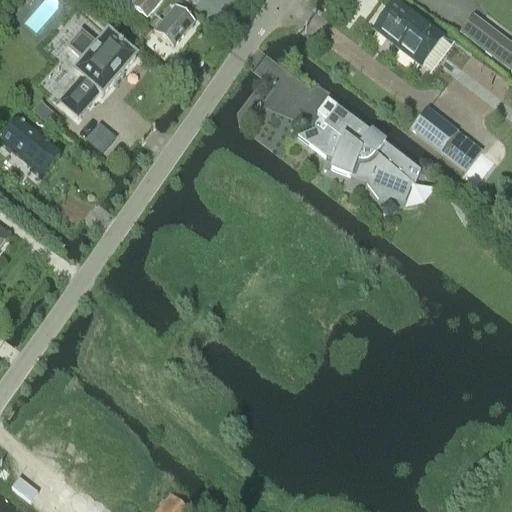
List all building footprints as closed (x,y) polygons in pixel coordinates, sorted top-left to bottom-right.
[(122,0),(133,9),(146,20),(162,1),(161,0),(122,0)] [(394,5),(373,32),(421,69),(442,42),(394,5)] [(154,35),(172,51),(193,26),(174,11),(154,35)] [(458,37),(508,74),(511,68),(511,47),(472,18),(458,37)] [(145,41),(152,33),(145,27),(138,36),(145,41)] [(79,81),(59,105),(77,121),(98,97),(101,100),(134,62),(107,38),(97,49),(80,35),(67,50),(83,64),(73,76),(79,81)] [(409,188),(413,189),(420,174),(326,102),(315,116),(326,124),(322,128),(326,131),(322,137),(315,132),(297,140),(325,161),(333,164),(330,172),(350,180),(351,176),(367,183),(366,186),(378,202),(387,195),(404,202),(409,188)] [(439,157),(450,143),(456,135),(427,112),(410,134),(439,157)] [(17,123),(0,143),(0,147),(41,182),(60,159),(17,123)] [(74,435),(55,458),(91,487),(99,477),(110,486),(119,475),(108,466),(109,465),(110,464),(98,454),(104,447),(93,437),(87,445),(86,445),(74,435)] [(127,511),(112,499),(101,511),(127,511)]
